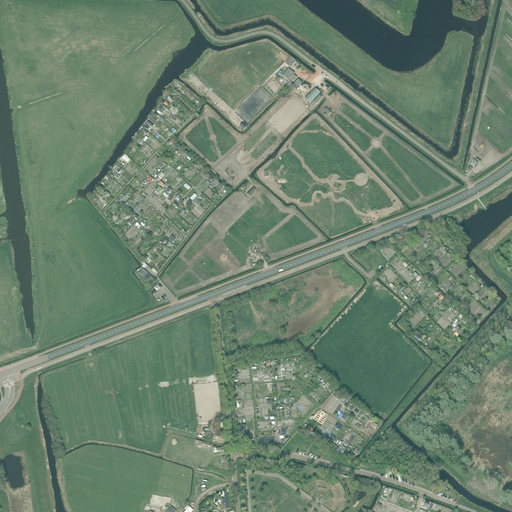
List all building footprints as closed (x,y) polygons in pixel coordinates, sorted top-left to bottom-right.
[(293,75),(294,74),(288,69),(282,76),(282,77),(278,81),(285,87),(287,85),(286,84),(288,81),(289,83),(292,80),(293,81),(297,78),(293,75)] [(309,103),(319,93),(315,89),(305,99),(309,103)] [(148,135),(143,138),(142,137),(138,141),(141,145),(146,141),(150,137),(148,135)] [(127,155),(124,160),(128,163),(132,159),(127,155)] [(178,158),(175,163),(183,167),(185,163),(178,158)] [(163,170),(167,174),(173,168),(169,164),(163,170)] [(210,180),(204,191),(208,194),(211,189),(215,191),(217,188),(210,184),(212,182),(210,180)] [(248,191),(252,195),(258,189),(254,185),(248,191)] [(129,195),(124,191),(118,200),(123,204),(129,195)] [(100,194),(98,196),(105,202),(107,200),(100,194)] [(205,205),(210,202),(207,197),(205,199),(203,195),(194,201),(197,206),(203,202),(205,205)] [(144,270),(142,272),(140,270),(137,273),(148,284),(153,279),(144,270)] [(253,413),(253,406),(245,407),(246,414),(253,413)] [(341,451),(344,453),(348,447),(345,445),(342,449),(339,448),(338,450),(340,452),(341,451)] [(389,496),(393,487),(388,485),(383,498),(393,502),(395,498),(389,496)] [(378,506),(382,509),(384,504),(387,505),(388,502),(381,498),(378,506)]
